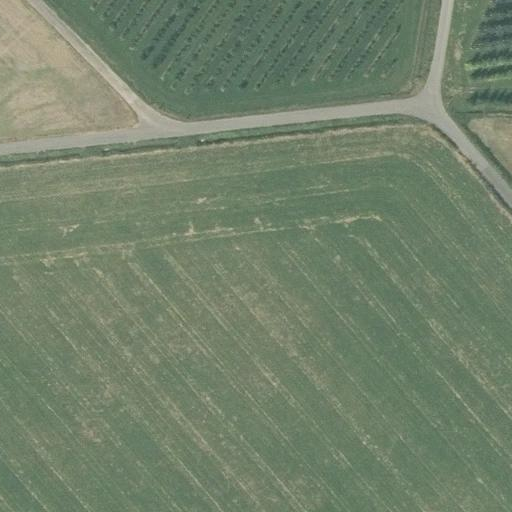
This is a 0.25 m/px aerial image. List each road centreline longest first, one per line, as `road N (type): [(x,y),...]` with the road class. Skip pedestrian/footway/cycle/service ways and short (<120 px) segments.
road 1 (track): [(159,131),(428,104)]
road 2 (track): [(28,0),(159,131)]
road 3 (track): [(0,149),(159,131)]
road 4 (track): [(428,104),(511,205)]
